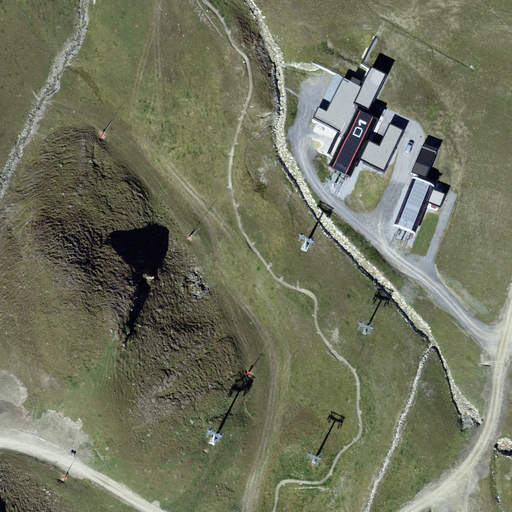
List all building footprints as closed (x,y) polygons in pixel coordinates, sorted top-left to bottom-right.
[(365,146),(337,132),(333,141),(361,155),(365,146)] [(393,147),(375,137),(369,148),(376,152),(364,173),(378,180),(389,159),(387,158),(393,147)] [(436,151),(422,146),(411,173),(425,179),(436,151)] [(395,156),(392,158),(377,188),(379,193),(389,198),(394,196),(409,166),(409,163),(408,160),(406,158),(404,156),(401,155),(398,155),(395,156)] [(434,186),(414,178),(395,226),(414,234),(427,203),(441,209),(447,194),(433,188),(434,186)]
